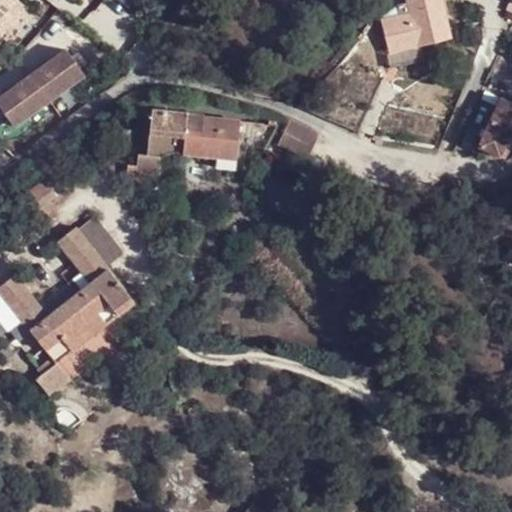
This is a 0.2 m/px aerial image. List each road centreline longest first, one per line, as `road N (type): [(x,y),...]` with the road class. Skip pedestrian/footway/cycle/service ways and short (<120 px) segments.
road 1 (track): [(466,511),(404,460),(382,413),(352,386),(304,365),(191,350),(158,303),(112,207),(79,205),(12,253),(0,249)]
road 2 (residential): [(0,176),(126,85),(155,78),(263,100),(370,146),(511,169)]
road 3 (unknown): [(442,159),(491,40),(491,0)]
road 4 (track): [(91,20),(140,79),(186,0)]
